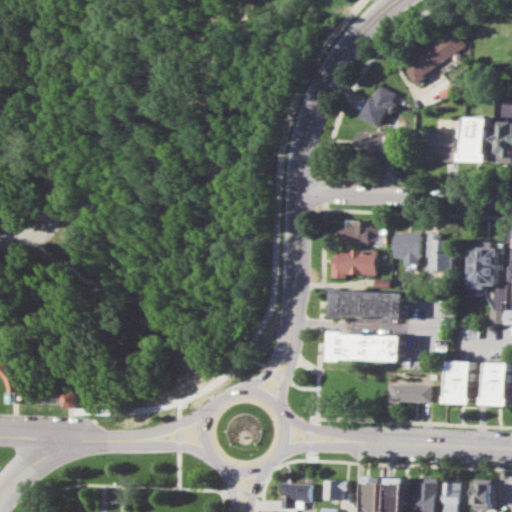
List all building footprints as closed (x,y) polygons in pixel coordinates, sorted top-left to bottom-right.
[(402,61),(457,25),(469,44),(425,73),(428,77),(417,84),(402,61)] [(366,113),(383,81),(400,90),(396,98),(400,101),(394,112),(387,109),(381,121),(366,113)] [(440,90),(453,84),(457,92),(444,98),(440,90)] [(469,115),(495,116),(493,160),(467,159),(469,115)] [(502,118),(511,118),(511,160),(500,160),(501,143),(497,143),(498,130),(501,130),(502,118)] [(360,130),(399,132),(398,151),(359,149),(360,130)] [(421,130),(461,132),(460,160),(447,159),(447,153),(433,152),(433,159),(420,158),(421,130)] [(350,219),(374,220),(373,225),(389,226),(388,242),(343,240),(344,224),(350,225),(350,219)] [(399,230),(425,231),(423,263),(406,262),(407,255),(398,255),(399,230)] [(431,232),(445,233),(445,238),(457,239),(456,269),(435,269),(435,255),(430,255),(431,232)] [(473,245),(500,246),(498,283),(487,283),(487,288),(471,287),(473,245)] [(343,247),(380,249),(379,272),(349,271),(348,277),(334,276),(335,254),(342,254),(343,247)] [(378,277),(392,277),(391,288),(378,287),(378,277)] [(336,316),(338,285),(353,286),(353,289),(411,291),(410,316),(351,313),(351,316),(336,316)] [(491,309),(506,309),(506,320),(491,319),(491,309)] [(337,329),(351,330),(351,333),(409,335),(408,359),(350,356),(350,360),(336,359),(337,329)] [(0,357),(2,358),(9,362),(14,366),(18,372),(21,379),(22,384),(22,390),(22,391),(22,400),(22,402),(9,401),(9,389),(9,382),(7,378),(4,373),(1,370),(0,369),(0,357)] [(452,358),(479,359),(477,402),(450,401),(452,358)] [(492,360),(511,361),(511,402),(490,402),(492,360)] [(396,382),(433,383),(432,401),(395,399),(396,382)] [(63,402),(63,393),(67,389),(76,389),(80,393),(79,402),(75,406),(67,406),(63,402)] [(366,511),(367,475),(386,475),(384,511),(366,511)] [(391,511),(393,476),(410,477),(409,511),(391,511)] [(423,476),(441,476),(440,511),(418,511),(419,489),(422,490),(423,476)] [(478,477),(495,477),(495,510),(478,510),(478,477)] [(328,478),(352,480),(351,489),(347,489),(346,499),(326,497),(328,478)] [(448,480),(464,481),(462,511),(447,511),(448,480)] [(285,481),(285,491),(289,491),(289,498),(284,498),(283,506),(298,506),(298,499),(313,500),(314,482),(285,481)]
